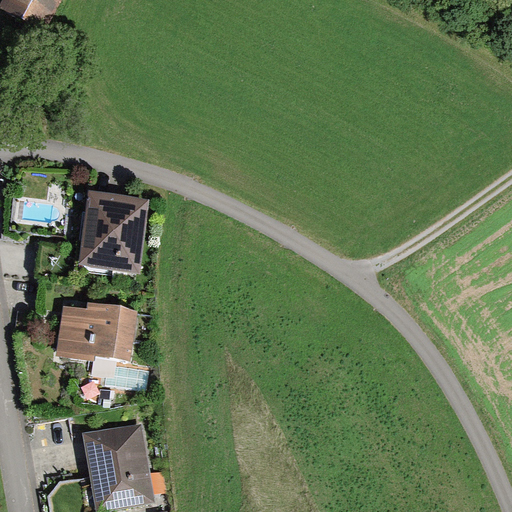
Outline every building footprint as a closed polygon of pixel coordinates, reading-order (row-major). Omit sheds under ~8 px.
[(0,12),(44,37),(64,0),(4,0),(0,8),(0,12)] [(80,268),(141,276),(151,202),(89,194),(80,268)] [(131,366),(139,313),(89,306),(88,313),(64,309),(56,360),(95,366),(96,360),(131,366)] [(116,393),(100,391),(99,399),(115,401),(116,393)] [(120,511),(157,506),(143,426),(83,437),(96,511),(120,511)]
